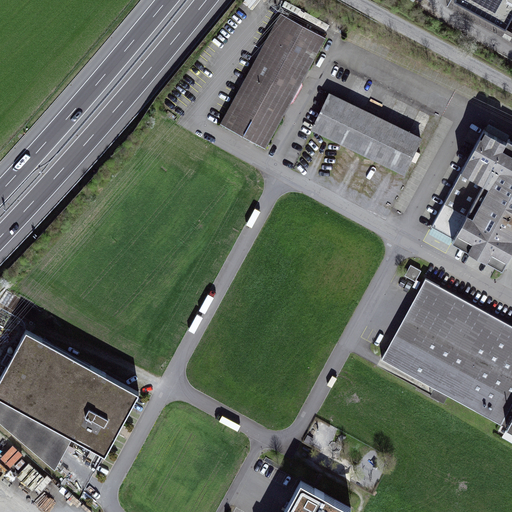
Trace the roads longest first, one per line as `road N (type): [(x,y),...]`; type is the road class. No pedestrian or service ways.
road 1 (motorway): [(0,245),(212,0)]
road 2 (motorway): [(166,0),(0,189)]
road 3 (unclassified): [(274,440),(304,429),(412,240)]
road 4 (unclassified): [(287,175),(198,128),(270,10)]
road 5 (unclassified): [(287,175),(173,380)]
road 6 (unknown): [(412,240),(493,75)]
road 7 (unclassified): [(114,511),(109,479),(173,380)]
road 8 (unclassified): [(412,240),(287,175)]
